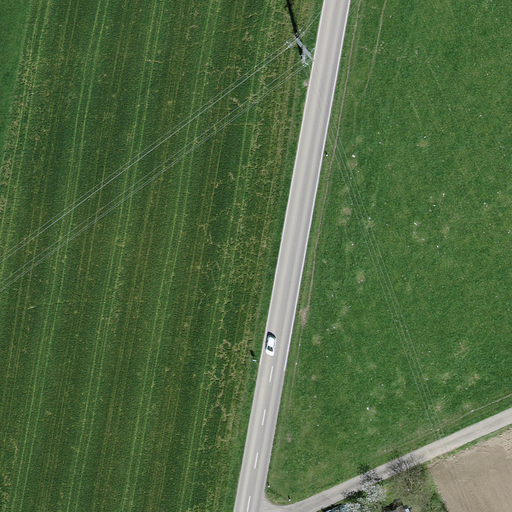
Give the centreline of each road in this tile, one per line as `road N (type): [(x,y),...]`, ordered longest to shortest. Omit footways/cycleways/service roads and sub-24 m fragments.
road 1 (tertiary): [(336,0),(246,511)]
road 2 (track): [(511,414),(294,511)]
